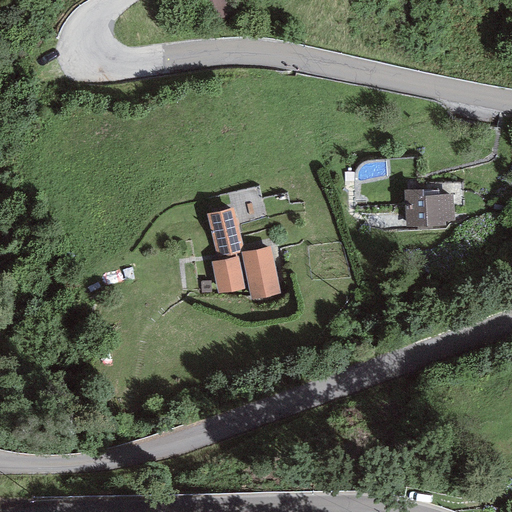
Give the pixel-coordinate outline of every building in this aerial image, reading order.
[(199,0),(205,20),(234,11),(231,0),(199,0)] [(423,190),(404,191),(405,228),(445,226),(445,222),(454,222),(453,194),(423,195),(423,190)] [(234,208),(206,215),(217,261),(238,257),(242,256),(241,252),(244,252),(234,208)] [(270,246),(244,252),(241,252),(242,256),(251,300),(280,294),(270,246)] [(244,290),(238,257),(217,261),(211,262),(217,295),(244,290)]
